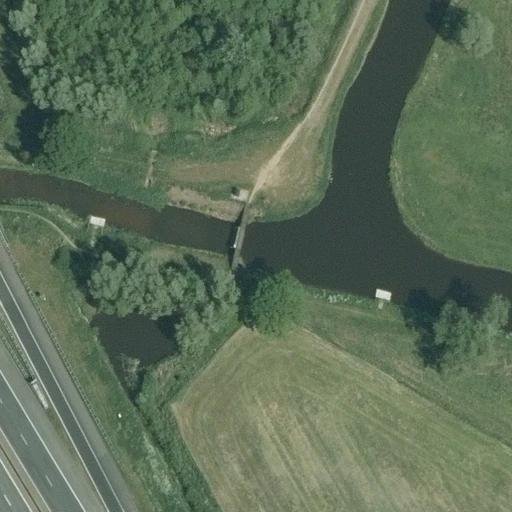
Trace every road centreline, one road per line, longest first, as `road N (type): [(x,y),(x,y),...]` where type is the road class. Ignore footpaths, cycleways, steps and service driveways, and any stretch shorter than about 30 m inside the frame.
road 1 (motorway): [(115,511),(0,289)]
road 2 (motorway): [(67,511),(0,399)]
